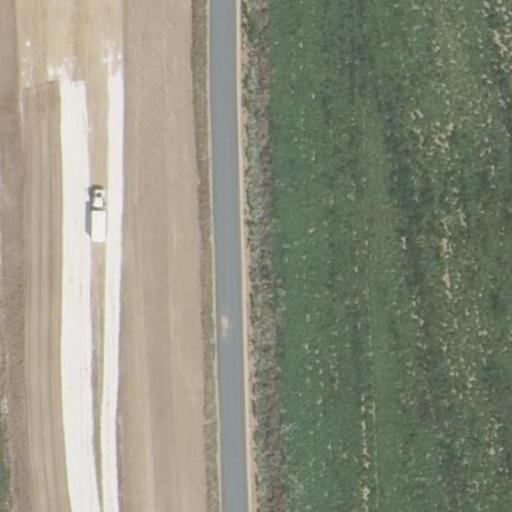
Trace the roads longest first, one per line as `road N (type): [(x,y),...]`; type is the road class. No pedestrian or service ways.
road 1 (track): [(142,511),(104,0)]
road 2 (track): [(235,511),(222,0)]
